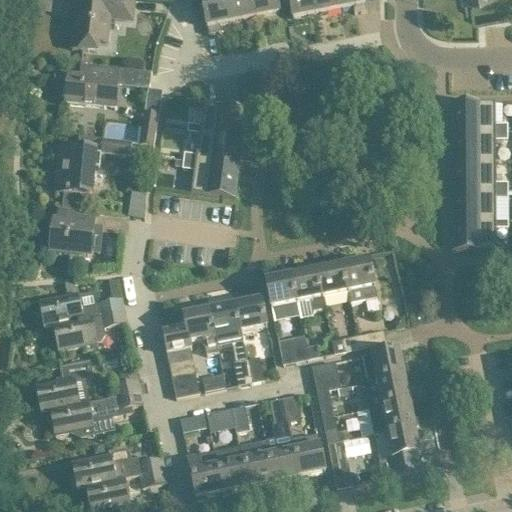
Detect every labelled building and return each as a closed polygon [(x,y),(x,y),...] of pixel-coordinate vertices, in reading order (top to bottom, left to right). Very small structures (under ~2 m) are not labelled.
[(72,51),(92,54),(100,55),(101,47),(106,47),(109,21),(132,23),(134,1),(128,0),(91,0),(90,7),(77,5),(72,51)] [(231,24),(226,0),(201,0),(209,36),(221,34),(219,26),(231,24)] [(251,0),(226,0),(231,24),(255,19),(251,0)] [(276,0),(251,0),(255,19),(280,15),(276,0)] [(318,15),(314,0),(289,0),(293,20),(318,15)] [(314,0),(318,15),(341,11),(338,0),(314,0)] [(338,0),(341,11),(353,8),(355,16),(367,13),(364,0),(338,0)] [(151,87),(152,74),(70,65),(70,66),(85,68),(84,79),(69,77),(65,105),(117,111),(120,84),(151,87)] [(451,106),(452,106),(452,134),(451,134),(452,134),(452,135),(496,134),(496,127),(496,104),(451,104),(451,105),(452,105),(452,106),(451,106)] [(247,112),(248,112),(204,106),(201,128),(200,136),(243,142),(243,141),(244,141),(243,141),(246,113),(247,113),(247,112)] [(139,148),(154,150),(159,117),(145,115),(139,148)] [(103,128),(87,126),(86,134),(102,136),(103,128)] [(200,136),(201,128),(189,126),(188,134),(200,136)] [(496,134),(452,135),(451,135),(452,135),(452,163),(452,164),(496,164),(496,142),(496,134)] [(243,142),(200,136),(197,157),(196,165),(239,171),(240,171),(240,170),(239,170),(242,142),(243,143),(243,142)] [(64,195),(62,212),(82,214),(83,197),(91,197),(93,169),(98,169),(100,156),(130,159),(131,146),(112,144),(80,141),(79,151),(61,149),(57,194),(64,195)] [(184,163),(196,165),(197,157),(185,156),(184,163)] [(195,173),(196,165),(184,163),(183,170),(183,171),(195,173)] [(496,164),(452,164),(452,165),(453,193),(452,193),(452,194),(496,193),(496,185),(496,164)] [(239,171),(196,165),(195,173),(192,195),(235,201),(235,200),(236,200),(236,199),(235,199),(239,172),(239,171)] [(496,185),(496,193),(508,193),(508,185),(496,185)] [(496,193),(452,194),(452,195),(453,195),(453,222),(452,222),(452,223),(496,223),(496,201),(496,193)] [(146,219),(147,196),(132,196),(132,219),(146,219)] [(95,216),(82,214),(62,212),(58,211),(57,224),(54,224),(51,255),(90,260),(91,254),(97,254),(98,245),(92,243),(95,216)] [(496,223),(452,223),(452,224),(453,224),(453,252),(452,252),(452,253),(452,254),(496,253),(496,231),(496,223)] [(343,267),(349,296),(351,306),(377,301),(369,261),(343,267)] [(343,267),(318,272),(324,301),(349,296),(343,267)] [(318,272),(292,277),(298,306),(300,318),(301,321),(313,319),(314,314),(326,311),(324,301),(318,272)] [(298,306),(292,277),(266,282),(275,325),(277,325),(276,322),(300,318),(298,306)] [(44,331),(53,330),(124,314),(122,302),(97,307),(95,295),(79,298),(79,297),(78,297),(75,284),(65,285),(68,300),(39,306),(44,331)] [(261,301),(235,307),(241,337),(268,332),(261,301)] [(235,307),(210,312),(218,350),(243,344),(241,337),(235,307)] [(163,337),(169,367),(193,362),(190,348),(205,345),(208,358),(219,355),(218,350),(210,312),(184,317),(187,332),(163,337)] [(124,314),(53,330),(58,355),(98,347),(102,345),(106,339),(104,332),(127,327),(124,314)] [(396,331),(407,329),(405,318),(399,319),(395,325),(396,331)] [(356,330),(358,339),(361,352),(384,347),(381,334),(363,338),(361,329),(356,330)] [(361,352),(358,339),(332,344),(335,358),(361,352)] [(305,340),(292,342),(297,366),(310,363),(310,362),(320,360),(317,348),(307,350),(305,340)] [(297,366),(292,342),(279,345),(284,369),(297,366)] [(363,360),(369,386),(405,378),(400,352),(363,360)] [(260,361),(247,363),(252,386),(264,383),(260,361)] [(169,367),(172,378),(195,374),(193,362),(169,367)] [(41,416),(50,414),(89,407),(89,404),(90,404),(86,383),(95,382),(91,363),(60,370),(63,384),(36,390),(41,416)] [(252,386),(247,363),(234,366),(239,389),(252,386)] [(312,370),(315,383),(338,378),(336,365),(312,370)] [(172,378),(174,390),(197,385),(195,374),(172,378)] [(224,378),(203,380),(205,392),(225,389),(224,378)] [(315,383),(323,422),(335,419),(329,394),(341,391),(338,378),(315,383)] [(364,387),(369,412),(382,410),(411,404),(405,378),(369,386),(364,387)] [(115,399),(90,404),(89,404),(89,407),(141,396),(138,383),(122,386),(113,388),(115,399)] [(197,385),(174,390),(176,402),(200,397),(197,385)] [(89,407),(50,414),(55,439),(75,435),(80,434),(93,431),(94,431),(91,418),(118,413),(123,412),(143,407),(141,396),(89,407)] [(296,399),(283,402),(288,426),(301,423),(296,399)] [(288,426),(283,402),(264,406),(265,412),(272,411),(276,428),(288,426)] [(374,437),(374,438),(416,429),(411,404),(382,410),(369,412),(369,413),(362,415),(367,439),(374,437)] [(245,410),(233,412),(236,431),(237,435),(250,433),(245,410)] [(219,415),(207,417),(210,430),(211,436),(236,431),(233,412),(219,415)] [(200,419),(181,423),(183,436),(210,430),(207,417),(200,419)] [(323,422),(328,448),(344,444),(350,443),(349,438),(338,434),(335,419),(323,422)] [(416,429),(374,438),(379,464),(390,462),(417,457),(421,456),(416,429)] [(291,443),(292,446),(299,481),(325,476),(319,447),(318,437),(291,443)] [(97,441),(81,444),(82,449),(93,447),(98,446),(97,441)] [(265,444),(240,449),(242,462),(248,491),(274,486),(267,451),(265,444)] [(344,444),(328,448),(335,481),(351,478),(350,470),(344,444)] [(93,447),(95,456),(105,454),(104,445),(98,446),(93,447)] [(292,446),(267,451),(274,486),(299,481),(292,446)] [(240,449),(214,455),(223,497),(248,491),(242,462),(240,449)] [(72,466),(74,477),(70,478),(73,491),(77,490),(77,492),(86,491),(116,484),(125,482),(125,483),(141,480),(165,475),(162,462),(148,465),(147,459),(131,462),(129,454),(124,451),(110,454),(110,458),(87,463),(72,466)] [(223,497),(214,455),(188,460),(196,502),(223,497)] [(421,476),(417,457),(390,462),(394,482),(421,476)] [(168,486),(165,475),(141,480),(143,491),(168,486)] [(125,482),(86,491),(90,511),(108,511),(130,507),(125,483),(125,482)]
